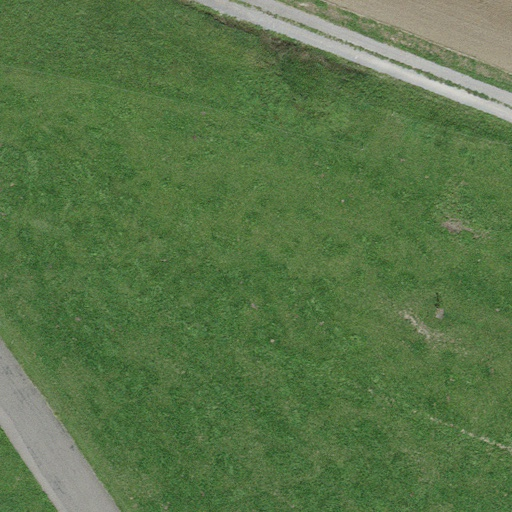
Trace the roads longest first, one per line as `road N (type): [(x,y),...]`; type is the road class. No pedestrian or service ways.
road 1 (track): [(511,114),(221,0)]
road 2 (residential): [(0,379),(92,511)]
